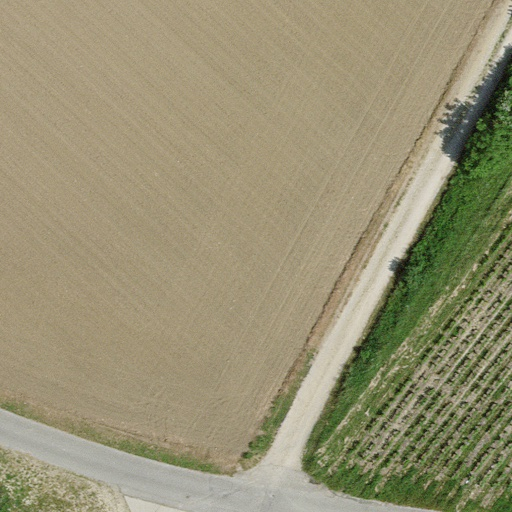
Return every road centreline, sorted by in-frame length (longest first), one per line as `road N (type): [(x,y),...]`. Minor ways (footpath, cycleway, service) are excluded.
road 1 (track): [(264,505),(319,383),(511,30)]
road 2 (unclassified): [(0,426),(192,488),(307,511)]
